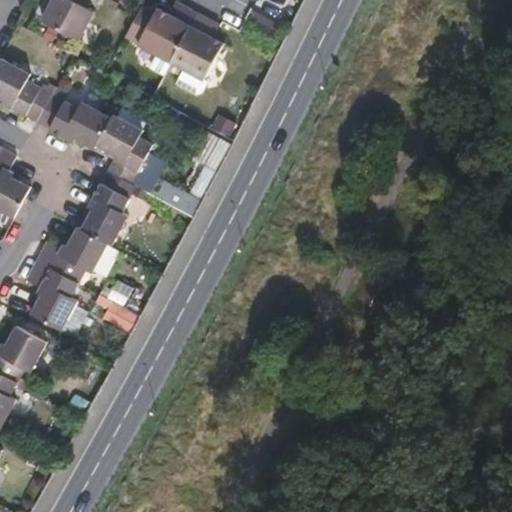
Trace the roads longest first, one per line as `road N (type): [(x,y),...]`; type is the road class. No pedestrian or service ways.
road 1 (primary): [(341,0),(70,511)]
road 2 (residential): [(0,129),(51,159),(58,173),(0,270)]
